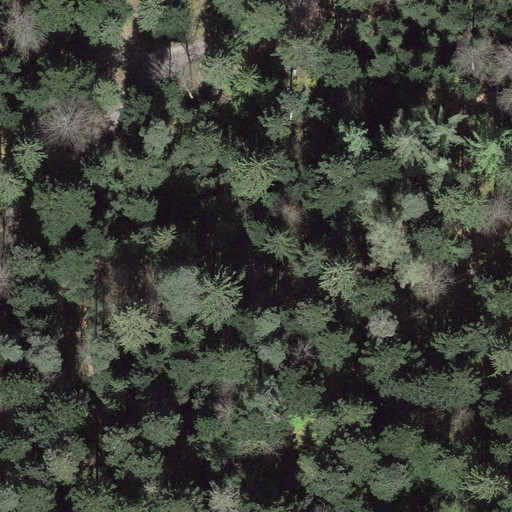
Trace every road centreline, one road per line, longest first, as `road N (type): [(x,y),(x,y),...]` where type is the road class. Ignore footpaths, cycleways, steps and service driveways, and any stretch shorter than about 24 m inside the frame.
road 1 (track): [(0,252),(413,248),(511,265)]
road 2 (track): [(0,228),(64,177),(140,91),(198,43),(284,0)]
road 3 (track): [(0,17),(198,43)]
